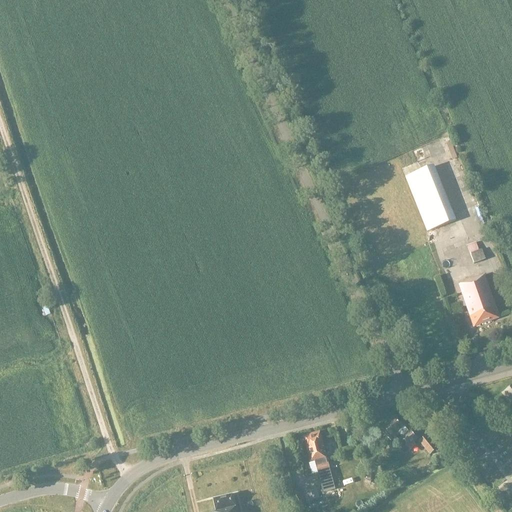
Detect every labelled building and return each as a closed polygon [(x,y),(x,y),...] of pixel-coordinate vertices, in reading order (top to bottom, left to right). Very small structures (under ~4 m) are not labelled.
[(427,119),(419,122),(421,130),(429,128),(427,119)] [(444,134),(441,121),(434,123),(433,119),(428,120),(433,137),(444,134)] [(405,177),(426,232),(455,221),(433,166),(405,177)] [(481,250),(477,252),(474,244),(466,247),(473,264),(485,260),(481,250)] [(466,283),(458,285),(473,327),(498,318),(484,275),(466,282),(466,283)] [(511,386),(502,393),(511,406),(511,405),(511,386)] [(398,416),(380,430),(389,442),(398,435),(401,439),(400,440),(406,448),(418,440),(411,431),(407,434),(404,430),(407,428),(398,416)] [(429,424),(437,433),(443,428),(435,419),(429,424)] [(319,433),(303,437),(309,464),(314,463),(320,486),(322,493),(323,493),(334,490),(332,483),(330,476),(319,433)] [(428,456),(437,450),(427,436),(418,442),(428,456)] [(235,511),(232,496),(213,501),(215,511),(235,511)]
